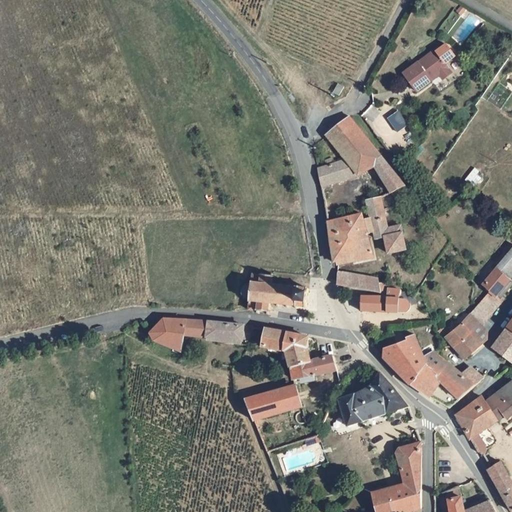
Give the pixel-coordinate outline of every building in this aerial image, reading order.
[(470,13),(452,35),(461,43),(479,21),(470,13)] [(432,39),(440,51),(450,43),(442,32),(432,39)] [(438,66),(447,60),(440,51),(432,39),(430,37),(398,61),(411,79),(426,68),(425,66),(433,59),(438,66)] [(280,66),(274,71),(277,75),(283,71),(280,66)] [(344,87),(339,84),(335,92),(340,94),(344,87)] [(397,111),(386,118),(396,132),(407,125),(397,111)] [(351,122),(347,126),(329,141),(344,162),(339,164),(334,160),(328,162),(328,169),(318,172),(321,180),(322,189),(322,191),(364,171),(382,195),(401,187),(351,122)] [(365,236),(360,216),(325,222),(329,263),(335,263),(335,266),(371,260),(367,244),(373,243),(375,248),(386,246),(389,260),(405,257),(398,231),(385,233),(374,198),(363,202),(371,235),(365,236)] [(483,296),(502,304),(505,300),(500,296),(511,279),(511,255),(510,254),(481,291),(484,294),(483,296)] [(376,291),(375,284),(375,279),(335,271),(336,285),(376,291)] [(268,280),(256,280),(256,286),(247,285),(247,286),(244,287),(242,288),(240,291),(239,293),(239,296),(240,299),(241,301),(243,303),(246,305),(248,305),(248,312),(267,313),(267,306),(303,308),(304,289),(268,287),(268,280)] [(386,299),(365,299),(366,313),(402,312),(404,312),(406,311),(407,309),(409,307),(409,305),(409,302),(407,300),(405,299),(403,298),(401,298),(400,294),(388,294),(386,299)] [(483,296),(475,309),(471,314),(485,328),(502,304),(483,296)] [(485,328),(471,314),(467,320),(481,333),(485,328)] [(241,341),(247,325),(229,322),(168,320),(151,336),(156,359),(186,362),(188,339),(241,341)] [(462,329),(434,331),(439,348),(454,352),(465,364),(473,355),(479,347),(481,343),(473,347),(469,339),(480,334),(481,333),(467,320),(462,329)] [(312,363),(311,343),(263,330),(263,345),(289,348),(294,367),(312,363)] [(492,354),(511,368),(511,365),(511,335),(508,333),(492,354)] [(473,347),(481,343),(484,337),(480,334),(469,339),(473,347)] [(433,355),(426,360),(416,339),(407,343),(385,359),(397,375),(422,397),(427,400),(446,386),(459,402),(476,390),(462,379),(433,355)] [(319,362),(312,363),(294,367),(296,381),(337,372),(333,359),(319,362)] [(475,377),(471,374),(462,379),(476,390),(483,385),(475,377)] [(411,410),(408,401),(383,380),(365,391),(345,397),(353,423),(411,410)] [(302,409),(296,384),(251,400),(261,424),(302,409)] [(478,449),(480,451),(484,444),(481,439),(507,424),(509,427),(511,425),(511,390),(511,391),(491,405),(488,405),(482,401),(459,417),(478,449)] [(322,432),(313,435),(315,440),(324,437),(322,432)] [(406,490),(421,486),(421,483),(420,465),(418,447),(399,452),(396,460),(406,490)] [(511,509),(511,486),(502,470),(492,475),(511,509)] [(421,511),(421,486),(406,490),(378,499),(381,511),(421,511)] [(464,511),(462,501),(448,505),(447,506),(448,511),(464,511)]
